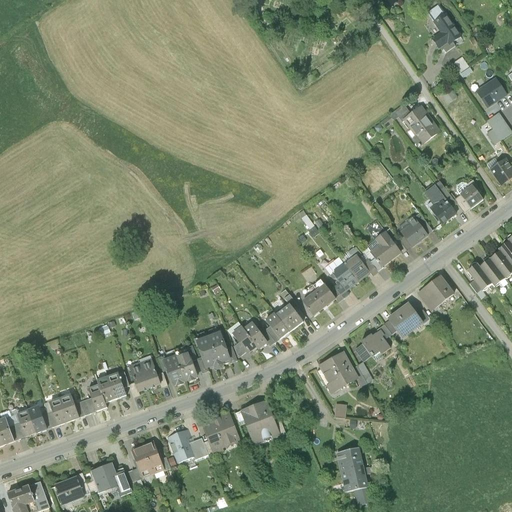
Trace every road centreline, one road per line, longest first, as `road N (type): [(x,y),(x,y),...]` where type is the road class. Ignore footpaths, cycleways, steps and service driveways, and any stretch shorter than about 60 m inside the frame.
road 1 (tertiary): [(440,258),(293,361),(0,471)]
road 2 (residential): [(506,210),(360,0)]
